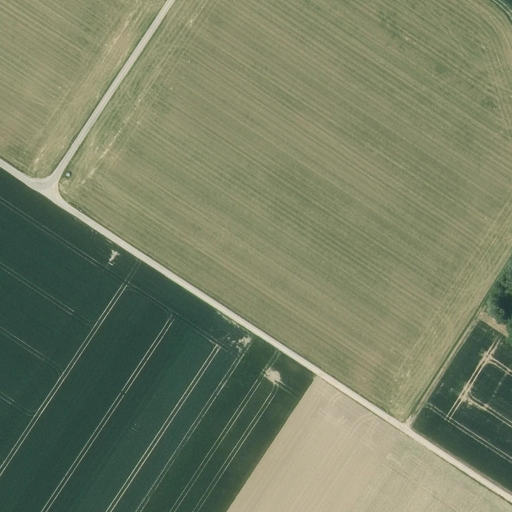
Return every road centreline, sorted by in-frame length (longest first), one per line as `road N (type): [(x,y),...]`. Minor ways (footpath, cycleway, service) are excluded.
road 1 (track): [(511,501),(45,192)]
road 2 (track): [(45,192),(171,0)]
road 3 (track): [(403,429),(511,272)]
